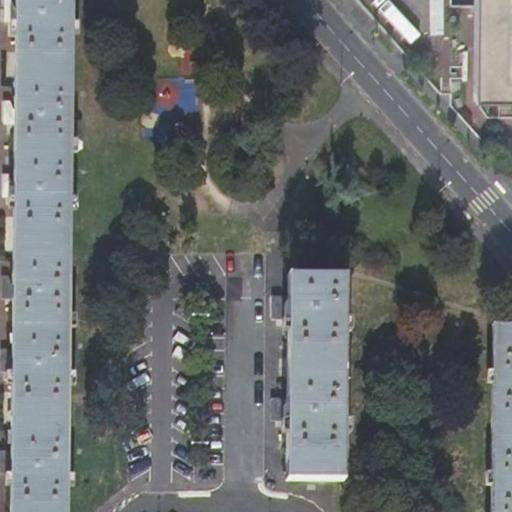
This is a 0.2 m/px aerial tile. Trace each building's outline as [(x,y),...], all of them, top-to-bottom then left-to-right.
[(3,0),(3,22),(14,22),(14,0),(3,0)] [(14,0),(14,22),(13,99),(13,125),(12,173),(12,197),(11,275),(11,303),(10,349),(10,373),(9,452),(9,475),(8,511),(64,511),(70,0),(14,0)] [(511,0),(473,0),(473,98),(511,97),(511,0)] [(3,125),(13,125),(13,99),(3,99),(3,125)] [(2,197),(12,197),(12,173),(2,173),(2,197)] [(0,302),(11,303),(11,275),(1,275),(0,302)] [(285,399),(285,422),(284,480),(340,481),(344,276),(287,275),(287,298),(287,321),(285,399)] [(287,321),(287,298),(271,297),(271,320),(287,321)] [(511,511),(511,323),(489,323),(487,511),(511,511)] [(0,373),(10,373),(10,349),(0,349),(0,373)] [(285,422),(285,399),(272,399),(271,422),(285,422)] [(0,475),(9,475),(9,452),(0,451),(0,475)]
